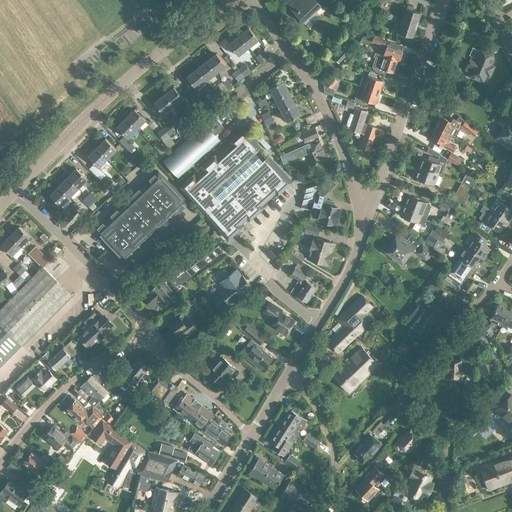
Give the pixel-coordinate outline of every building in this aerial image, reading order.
[(329,0),(293,0),(287,7),(302,23),(320,5),(323,8),(327,3),(329,0)] [(408,5),(406,9),(405,8),(401,20),(416,25),(420,13),(412,11),(414,7),(408,5)] [(382,16),(396,22),(398,17),(384,11),(382,16)] [(416,25),(401,20),(397,32),(412,37),(416,25)] [(248,27),(238,35),(248,48),(258,40),(248,27)] [(248,48),(238,35),(228,43),(238,56),(248,48)] [(380,37),(374,35),(371,42),(384,46),(386,41),(379,38),(380,37)] [(386,46),(383,56),(383,57),(397,62),(397,61),(399,62),(399,60),(402,61),(405,53),(402,52),(402,51),(400,50),(402,46),(390,42),(389,47),(386,46)] [(322,45),(317,50),(322,54),(327,49),(322,45)] [(255,57),(260,63),(270,56),(265,50),(255,57)] [(334,59),(339,64),(348,54),(343,50),(334,59)] [(495,66),(491,64),(494,58),(493,57),(494,55),(480,50),(476,58),(470,56),(464,70),(469,72),(467,77),(484,83),(487,76),(491,77),(495,66)] [(226,66),(216,53),(206,61),(216,74),(226,66)] [(351,63),(356,58),(351,53),(345,58),(351,63)] [(378,54),(376,57),(373,65),(378,67),(378,69),(376,72),(389,76),(391,72),(393,73),(394,72),(397,73),(399,67),(396,66),(397,62),(383,57),(383,56),(378,54)] [(216,74),(206,61),(196,69),(206,82),(216,74)] [(245,63),(238,68),(244,76),(251,71),(245,63)] [(453,72),(460,77),(463,73),(456,67),(453,72)] [(244,76),(238,68),(232,74),(238,81),(244,76)] [(206,82),(196,69),(186,77),(196,89),(206,82)] [(362,77),(359,86),(379,93),(383,81),(375,78),(377,74),(369,71),(368,75),(367,75),(366,79),(362,77)] [(325,83),(331,89),(338,81),(332,76),(325,83)] [(228,79),(223,82),(228,89),(233,85),(228,79)] [(269,88),(275,100),(288,92),(282,81),(269,88)] [(475,94),(461,84),(453,94),(467,105),(475,94)] [(184,99),(173,86),(163,94),(174,107),(184,99)] [(219,96),(223,93),(218,86),(213,90),(218,97),(219,96)] [(379,93),(359,86),(354,101),(365,105),(366,101),(376,104),(379,93)] [(218,97),(213,90),(206,96),(211,103),(214,100),(214,101),(218,97)] [(281,111),(294,103),(288,92),(275,100),(281,111)] [(498,95),(496,94),(492,100),(500,107),(508,98),(500,92),(498,95)] [(174,107),(163,94),(153,102),(164,115),(174,107)] [(260,108),(268,104),(265,98),(257,102),(260,108)] [(196,102),(202,109),(205,107),(199,99),(196,102)] [(353,108),(355,102),(348,100),(346,106),(353,108)] [(202,109),(196,102),(189,107),(195,115),(202,110),(202,109)] [(300,115),(294,103),(281,111),(287,122),(300,115)] [(362,134),(365,125),(365,124),(364,123),(367,112),(355,107),(353,114),(350,113),(345,128),(347,129),(348,129),(354,131),(360,133),(362,134)] [(137,129),(146,120),(134,109),(125,118),(137,129)] [(268,111),(261,115),(263,120),(271,116),(268,111)] [(511,122),(511,116),(503,111),(496,123),(503,127),(496,137),(500,139),(498,142),(505,147),(504,148),(505,149),(506,149),(507,150),(509,150),(510,149),(511,146),(511,143),(511,125),(511,124),(511,122)] [(271,116),(263,120),(265,124),(266,125),(274,121),(271,116)] [(203,122),(162,160),(163,160),(179,178),(179,179),(192,167),(198,173),(196,175),(195,174),(193,174),(180,186),(179,187),(180,188),(180,189),(226,239),(227,240),(229,239),(242,227),(242,226),(241,224),(247,219),(248,220),(250,220),(263,208),(263,206),(262,205),(275,193),(277,194),(278,194),(291,182),(292,180),(291,180),(291,179),(269,154),(262,160),(255,152),(261,146),(246,129),(245,129),(244,128),(243,129),(230,141),(229,142),(230,144),(217,156),(216,154),(214,155),(201,166),(201,168),(202,169),(200,171),(194,165),(221,141),(220,140),(220,141),(212,132),(221,124),(215,117),(206,125),(204,123),(204,122),(203,122)] [(441,117),(439,120),(436,120),(434,124),(436,127),(435,127),(450,135),(455,137),(460,127),(474,137),(478,132),(459,118),(456,122),(448,117),(447,120),(441,117)] [(137,129),(125,118),(116,127),(128,139),(137,129)] [(163,128),(169,136),(175,131),(169,123),(163,128)] [(365,125),(362,134),(357,148),(369,152),(374,136),(383,139),(386,131),(365,125)] [(318,136),(315,127),(301,133),(305,142),(318,136)] [(430,131),(432,134),(430,138),(436,141),(435,143),(444,148),(444,147),(453,152),(455,148),(450,145),(450,144),(446,143),(450,135),(435,127),(432,127),(430,131)] [(169,136),(163,128),(157,133),(163,141),(169,136)] [(262,139),(257,133),(253,137),(258,142),(262,139)] [(284,139),(281,134),(274,140),(277,144),(284,139)] [(108,159),(117,150),(105,138),(96,147),(108,159)] [(158,142),(154,146),(161,154),(165,151),(158,142)] [(311,166),(326,160),(318,142),(311,146),(310,144),(281,156),(285,165),(306,155),(311,166)] [(108,159),(96,147),(87,156),(99,168),(108,159)] [(131,153),(137,161),(144,156),(137,148),(131,153)] [(462,159),(451,152),(447,159),(458,166),(462,159)] [(137,161),(131,153),(125,158),(131,166),(137,161)] [(439,173),(442,175),(445,166),(437,163),(439,159),(429,156),(428,160),(421,157),(416,170),(427,174),(429,170),(439,173)] [(78,188),(87,179),(76,168),(67,177),(78,188)] [(158,170),(146,182),(161,199),(174,187),(158,170)] [(427,174),(416,170),(414,177),(434,185),(439,173),(429,170),(427,174)] [(511,170),(507,183),(504,183),(502,190),(510,194),(511,189),(511,170)] [(113,182),(106,175),(100,181),(107,188),(113,182)] [(465,176),(461,182),(472,188),(476,183),(465,176)] [(78,188),(67,177),(58,186),(70,197),(78,188)] [(317,186),(310,210),(311,210),(320,212),(317,221),(337,226),(341,209),(333,206),(334,202),(326,199),(328,192),(336,184),(329,177),(319,188),(317,186)] [(146,182),(133,194),(148,210),(161,199),(146,182)] [(472,188),(461,182),(458,188),(469,194),(472,188)] [(306,188),(300,208),(301,208),(302,207),(310,210),(317,186),(317,185),(306,188)] [(70,197),(58,186),(49,195),(61,206),(70,197)] [(189,203),(174,187),(161,199),(176,215),(189,203)] [(469,194),(458,188),(455,193),(466,200),(469,194)] [(91,192),(86,196),(93,202),(97,198),(91,192)] [(455,193),(452,198),(463,205),(466,200),(455,193)] [(148,210),(133,194),(120,206),(135,222),(148,210)] [(407,195),(404,203),(414,207),(412,212),(423,216),(428,203),(407,195)] [(93,202),(86,196),(82,200),(88,207),(93,202)] [(161,199),(148,210),(163,227),(176,215),(161,199)] [(489,209),(509,223),(511,218),(511,209),(496,199),(489,209)] [(444,215),(449,218),(456,205),(443,200),(440,209),(446,211),(444,215)] [(82,209),(76,203),(71,207),(77,213),(82,209)] [(414,207),(404,203),(399,215),(424,225),(427,217),(423,216),(412,212),(414,207)] [(509,223),(489,209),(483,205),(480,211),(482,212),(479,218),(499,232),(504,225),(506,227),(509,223)] [(135,222),(120,206),(107,218),(122,234),(135,222)] [(148,210),(135,222),(151,239),(163,227),(148,210)] [(452,226),(454,221),(449,218),(444,215),(444,214),(441,219),(452,226)] [(122,234),(107,218),(93,231),(108,247),(122,234)] [(441,219),(438,225),(449,231),(452,226),(441,219)] [(151,239),(135,222),(122,234),(138,251),(151,239)] [(317,237),(320,228),(307,223),(303,233),(317,237)] [(438,225),(436,223),(429,235),(432,236),(435,230),(446,237),(449,231),(438,225)] [(27,244),(25,242),(30,238),(18,226),(9,235),(21,247),(23,249),(27,244)] [(435,230),(432,236),(436,239),(442,243),(446,237),(435,230)] [(469,245),(467,248),(466,249),(484,260),(491,249),(485,245),(488,241),(476,233),(473,237),(474,238),(469,245)] [(122,234),(108,247),(124,264),(138,251),(122,234)] [(402,264),(413,249),(417,251),(423,244),(411,235),(407,240),(399,234),(394,241),(386,252),(402,264)] [(436,239),(432,236),(429,235),(428,234),(424,242),(432,247),(436,239)] [(21,247),(9,235),(0,244),(12,256),(21,247)] [(313,238),(311,248),(331,254),(334,244),(313,238)] [(212,239),(189,256),(198,270),(222,251),(212,239)] [(433,251),(423,244),(417,251),(428,259),(433,251)] [(466,249),(467,248),(464,246),(456,256),(459,258),(450,272),(462,280),(471,267),(474,268),(478,262),(481,264),(484,260),(466,249)] [(46,258),(36,248),(29,255),(40,265),(46,258)] [(300,264),(305,256),(294,248),(288,256),(300,264)] [(333,254),(331,254),(311,248),(309,254),(310,254),(308,260),(327,265),(328,264),(330,265),(333,254)] [(198,270),(193,274),(211,298),(221,311),(252,287),(244,278),(237,268),(223,251),(222,251),(198,270)] [(168,272),(166,274),(175,287),(178,285),(193,274),(198,270),(189,256),(168,272)] [(19,262),(13,268),(20,275),(26,270),(26,269),(19,262)] [(0,308),(0,331),(18,349),(71,295),(42,266),(0,308)] [(308,277),(295,268),(290,276),(298,281),(291,292),(307,302),(316,288),(306,281),(308,277)] [(3,270),(0,272),(0,282),(3,287),(12,281),(3,270)] [(20,275),(27,282),(32,277),(26,270),(20,275)] [(151,288),(144,295),(154,304),(155,303),(162,309),(172,299),(168,294),(172,291),(164,281),(165,280),(167,278),(163,275),(160,271),(153,277),(150,280),(146,283),(151,288)] [(259,303),(269,294),(263,288),(253,296),(259,303)] [(422,295),(406,314),(411,318),(406,323),(415,330),(420,324),(427,330),(438,317),(431,310),(435,305),(422,295)] [(337,334),(328,343),(337,352),(344,345),(354,336),(357,336),(371,322),(371,319),(365,312),(371,306),(361,296),(337,319),(340,321),(332,329),(337,334)] [(185,306),(191,314),(197,309),(192,301),(185,306)] [(293,322),(280,313),(281,311),(268,303),(262,311),(275,319),(271,325),(285,335),(287,333),(289,333),(290,330),(290,328),(293,322)] [(510,310),(498,304),(491,317),(503,323),(510,310)] [(100,340),(114,327),(103,315),(96,322),(92,319),(96,315),(97,315),(92,309),(81,319),(86,324),(99,339),(100,340)] [(511,311),(510,310),(503,323),(501,326),(506,329),(508,326),(511,328),(511,311)] [(196,328),(185,314),(180,318),(179,317),(168,325),(178,338),(183,334),(185,336),(196,328)] [(487,323),(483,327),(485,329),(487,333),(490,330),(491,328),(494,324),(489,319),(487,321),(486,322),(487,323)] [(99,339),(86,324),(78,331),(81,335),(78,337),(88,348),(99,339)] [(265,339),(248,324),(242,331),(259,345),(265,339)] [(0,366),(18,349),(0,331),(0,366)] [(71,356),(70,356),(72,358),(77,353),(73,348),(77,345),(72,340),(64,347),(69,354),(71,356)] [(226,348),(216,340),(211,346),(221,354),(226,348)] [(272,358),(250,340),(242,349),(249,355),(264,368),(272,358)] [(404,355),(410,348),(401,341),(395,348),(404,355)] [(53,357),(48,351),(40,358),(50,369),(53,366),(56,369),(63,363),(67,367),(74,361),(70,356),(71,356),(69,354),(63,348),(55,355),(53,357)] [(377,365),(361,348),(332,375),(349,393),(377,365)] [(476,366),(480,377),(486,374),(487,376),(497,372),(485,349),(481,351),(483,355),(475,359),(478,365),(476,366)] [(234,368),(221,357),(207,373),(220,384),(234,368)] [(122,377),(134,387),(148,370),(136,360),(127,371),(126,370),(122,374),(124,376),(122,377)] [(446,364),(444,364),(444,378),(463,378),(463,381),(467,381),(468,379),(470,379),(470,368),(460,368),(460,361),(446,360),(446,364)] [(164,374),(168,369),(162,364),(158,369),(164,374)] [(31,379),(27,375),(13,388),(22,397),(37,382),(45,390),(45,389),(47,390),(50,387),(50,385),(56,379),(47,370),(48,370),(44,366),(31,379)] [(92,405),(101,413),(105,409),(100,405),(103,402),(101,399),(108,392),(99,383),(103,379),(95,372),(92,376),(91,375),(84,382),(84,383),(80,387),(91,398),(88,402),(92,406),(92,405)] [(179,388),(157,372),(143,389),(165,407),(179,388)] [(138,393),(129,385),(123,391),(133,399),(138,393)] [(11,393),(7,398),(16,406),(21,401),(11,393)] [(511,393),(511,394),(495,409),(511,426),(511,427),(511,428),(511,393)] [(214,414),(187,394),(175,409),(203,429),(202,430),(223,445),(231,434),(224,429),(226,426),(221,422),(219,425),(211,419),(214,414)] [(16,406),(7,398),(7,397),(2,403),(12,413),(18,407),(16,406)] [(92,405),(92,406),(88,410),(76,399),(65,412),(78,423),(82,418),(93,427),(103,415),(101,413),(92,405)] [(145,406),(139,402),(136,405),(142,410),(145,406)] [(290,410),(280,426),(296,436),(306,421),(290,410)] [(104,417),(110,423),(114,418),(107,413),(104,417)] [(388,413),(381,421),(383,423),(387,426),(394,418),(388,413)] [(383,423),(381,421),(378,418),(369,428),(374,432),(383,423)] [(107,478),(114,467),(116,468),(132,441),(103,420),(91,438),(102,445),(106,439),(115,445),(113,448),(112,448),(110,451),(110,453),(104,463),(113,468),(107,478)] [(0,441),(4,437),(8,431),(0,423),(0,441)] [(54,425),(44,438),(43,440),(47,444),(49,442),(57,448),(62,442),(71,449),(74,451),(84,439),(83,438),(79,440),(74,436),(72,434),(69,438),(54,425)] [(296,436),(280,426),(270,441),(276,445),(274,449),(283,456),(286,451),(296,436)] [(420,442),(417,439),(408,430),(401,438),(400,437),(392,446),(397,451),(401,446),(407,452),(413,445),(416,447),(420,442)] [(371,457),(382,444),(369,432),(353,451),(358,456),(355,459),(361,464),(369,455),(371,457)] [(195,453),(194,454),(211,465),(220,452),(212,447),(213,445),(195,433),(190,441),(195,444),(190,450),(195,453)] [(307,433),(302,440),(316,448),(320,441),(307,433)] [(116,468),(114,467),(107,478),(106,480),(116,487),(129,464),(134,467),(137,461),(142,463),(148,452),(132,441),(116,468)] [(185,461),(187,453),(172,449),(170,457),(185,461)] [(22,464),(35,474),(40,468),(44,471),(49,465),(32,451),(22,464)] [(148,452),(142,463),(137,474),(143,476),(153,481),(154,479),(166,481),(177,459),(169,457),(148,451),(148,452)] [(383,460),(388,454),(384,451),(380,457),(383,460)] [(285,462),(294,468),(299,461),(289,454),(285,462)] [(58,467),(61,464),(56,459),(51,455),(48,458),(58,467)] [(511,456),(502,458),(479,467),(487,489),(511,479),(511,456)] [(374,463),(380,469),(385,464),(379,458),(374,463)] [(271,467),(258,459),(249,474),(261,482),(271,467)] [(394,461),(390,464),(396,471),(405,464),(401,459),(394,461)] [(179,462),(176,467),(180,469),(177,475),(200,487),(206,475),(179,462)] [(53,465),(46,472),(50,475),(56,468),(53,465)] [(365,477),(355,488),(359,493),(358,495),(365,501),(366,499),(368,501),(374,494),(374,495),(380,489),(375,485),(384,475),(375,465),(365,476),(365,477)] [(283,475),(271,467),(261,482),(274,490),(283,475)] [(424,491),(427,493),(431,485),(428,484),(431,478),(424,475),(425,474),(423,473),(424,472),(414,467),(409,478),(412,479),(407,490),(413,493),(412,494),(415,495),(415,494),(421,497),(424,491)] [(281,494),(294,502),(304,487),(291,479),(281,494)] [(23,490),(9,480),(0,492),(0,496),(6,501),(8,498),(19,505),(26,496),(32,500),(37,493),(27,485),(23,490)] [(397,507),(403,500),(398,496),(402,491),(397,486),(386,497),(397,507)] [(155,487),(150,511),(154,511),(164,511),(169,490),(155,487)] [(307,510),(316,495),(304,487),(294,502),(307,510)] [(250,511),(259,498),(243,488),(235,501),(250,511)] [(173,511),(178,492),(169,490),(164,511),(173,511)] [(57,511),(39,496),(27,511),(26,511),(57,511)] [(249,511),(250,511),(235,501),(228,511),(249,511)]
